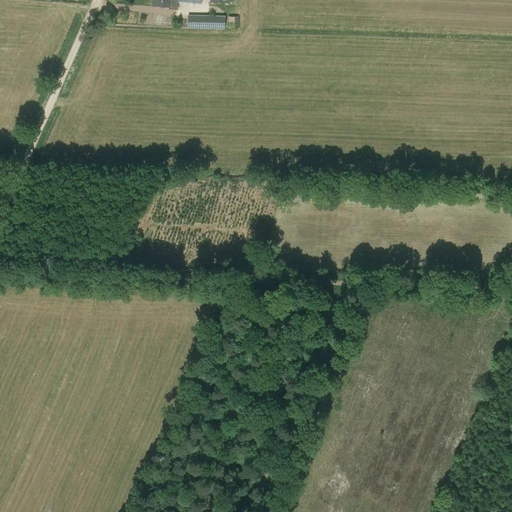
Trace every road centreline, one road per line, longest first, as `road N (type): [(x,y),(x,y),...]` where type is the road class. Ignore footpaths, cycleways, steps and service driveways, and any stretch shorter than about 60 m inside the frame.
road 1 (track): [(0,272),(511,290)]
road 2 (track): [(95,0),(0,217)]
